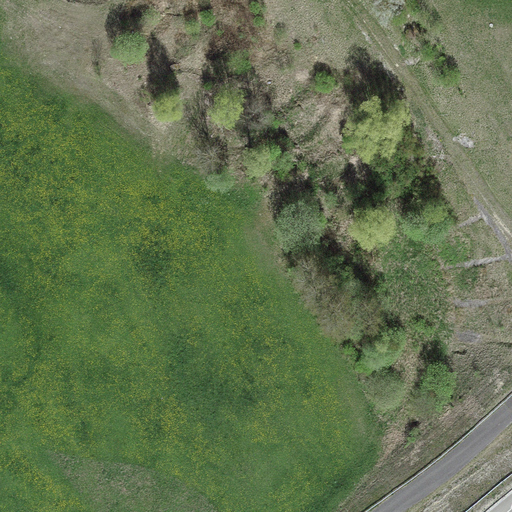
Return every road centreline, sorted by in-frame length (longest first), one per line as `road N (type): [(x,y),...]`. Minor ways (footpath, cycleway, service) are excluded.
road 1 (track): [(511,232),(382,35),(348,0)]
road 2 (track): [(379,511),(511,414)]
